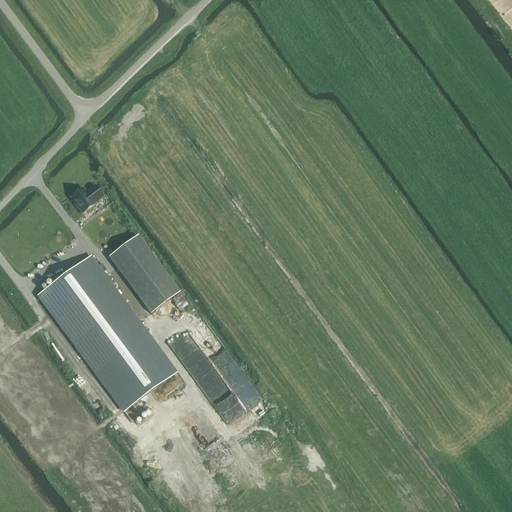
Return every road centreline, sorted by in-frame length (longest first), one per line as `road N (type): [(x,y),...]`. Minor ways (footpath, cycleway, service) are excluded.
road 1 (unclassified): [(85,116),(207,0)]
road 2 (unclassified): [(85,116),(0,0)]
road 3 (unclassified): [(0,208),(85,116)]
